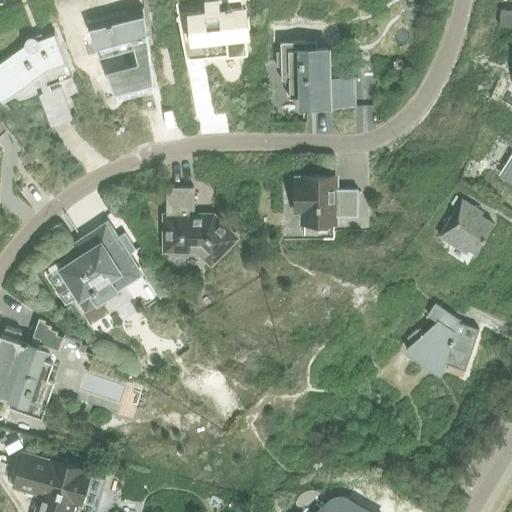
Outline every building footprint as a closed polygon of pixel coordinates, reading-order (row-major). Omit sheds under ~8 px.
[(175,4),(185,59),(247,53),(244,27),(247,26),(249,23),(249,19),(246,17),(243,16),(240,0),(213,0),(204,1),(205,10),(178,13),(176,4),(175,4)] [(100,56),(134,47),(138,64),(107,72),(117,99),(154,89),(143,4),(86,18),(100,56)] [(499,27),(511,27),(511,10),(500,10),(499,27)] [(55,33),(38,40),(37,38),(35,36),(32,35),(30,35),(27,36),(25,38),(24,40),(24,43),(24,45),(0,62),(0,99),(0,100),(41,71),(46,86),(71,77),(55,33)] [(305,98),(305,107),(354,106),(353,77),(324,78),(324,66),(329,66),(328,49),(316,49),(316,41),(280,42),(280,80),(288,80),(288,98),(305,98)] [(86,47),(74,52),(79,63),(91,59),(86,47)] [(61,88),(38,97),(48,121),(70,113),(61,88)] [(511,140),(510,143),(511,143),(511,154),(499,176),(511,184),(511,140)] [(331,176),(331,177),(332,177),(332,179),(324,179),(324,176),(303,176),(303,180),(294,180),(294,205),(303,205),(303,224),(333,224),(333,216),(357,216),(357,189),(333,189),(333,176),(331,176)] [(193,188),(166,188),(166,249),(169,249),(172,252),(181,252),(184,249),(199,249),(211,262),(215,257),(222,255),(226,250),(228,243),(233,238),(212,217),(193,217),(193,188)] [(493,224),(481,216),(484,211),(462,198),(438,236),(466,254),(469,250),(476,253),(493,224)] [(61,269),(58,270),(76,298),(90,320),(105,311),(98,300),(138,274),(127,256),(116,239),(105,222),(74,242),(82,255),(61,269)] [(116,239),(127,256),(135,251),(124,234),(116,239)] [(407,337),(412,343),(403,350),(441,376),(445,364),(465,370),(479,329),(458,322),(459,319),(435,303),(427,315),(437,321),(424,332),(419,326),(407,337)] [(32,336),(40,338),(39,342),(59,349),(63,336),(57,334),(58,331),(50,329),(52,325),(44,322),(45,319),(38,317),(32,336)] [(40,348),(18,341),(21,331),(6,326),(3,336),(0,335),(0,396),(9,399),(7,407),(41,419),(54,382),(47,380),(53,363),(46,361),(37,357),(39,350),(40,348)] [(80,343),(78,349),(84,351),(86,345),(80,343)] [(39,350),(37,357),(46,361),(49,353),(39,350)] [(52,464),(22,455),(13,484),(43,493),(39,506),(42,507),(40,511),(95,511),(105,479),(81,472),(82,468),(53,459),(52,464)] [(367,511),(348,500),(347,499),(345,498),(343,498),(340,498),(338,498),(337,498),(335,498),(334,499),(332,500),(329,501),(328,502),(318,511),(367,511)]
